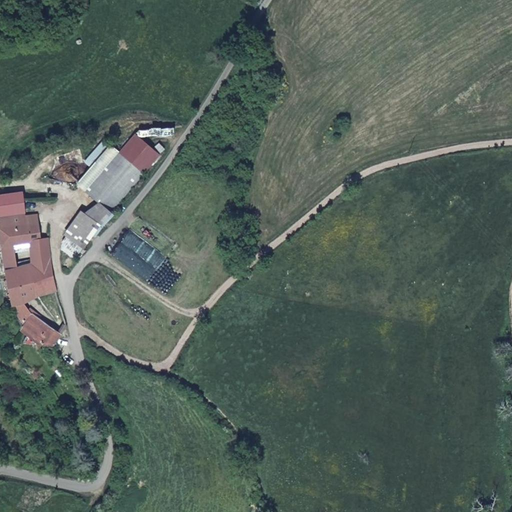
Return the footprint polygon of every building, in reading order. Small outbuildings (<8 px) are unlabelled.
[(100,226),(160,154),(135,133),(83,194),(98,207),(81,219),(76,216),(63,239),(84,252),(100,226)] [(22,213),(19,192),(0,193),(0,224),(37,220),(35,211),(22,213)] [(0,237),(1,241),(15,239),(33,237),(40,236),(37,220),(0,224),(0,237)] [(53,258),(49,235),(40,236),(33,237),(38,261),(39,261),(53,258)] [(20,264),(15,239),(1,241),(6,266),(20,264)] [(56,274),(53,258),(39,261),(42,277),(56,274)] [(10,283),(40,277),(42,277),(39,261),(38,261),(20,264),(6,266),(10,283)] [(56,274),(42,277),(40,277),(44,294),(60,290),(56,274)] [(17,303),(28,299),(44,294),(40,277),(10,283),(13,297),(17,303)] [(34,315),(28,299),(17,303),(28,319),(34,315)] [(61,334),(34,315),(28,319),(23,324),(40,341),(53,343),(61,334)]
